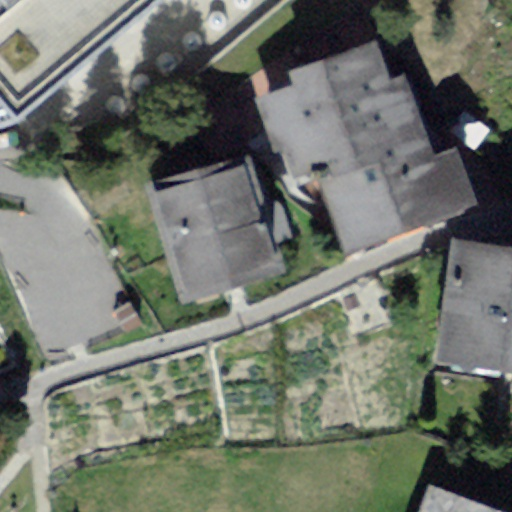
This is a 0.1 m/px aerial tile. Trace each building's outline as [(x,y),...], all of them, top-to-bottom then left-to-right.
[(0,0),(0,123),(23,115),(157,0),(0,0)] [(398,6),(262,67),(309,172),(335,163),(361,236),(478,188),(398,6)] [(257,148),(145,180),(180,296),(291,264),(257,148)] [(511,253),(461,246),(447,352),(511,360),(511,253)] [(489,511),(423,489),(414,511),(489,511)]
